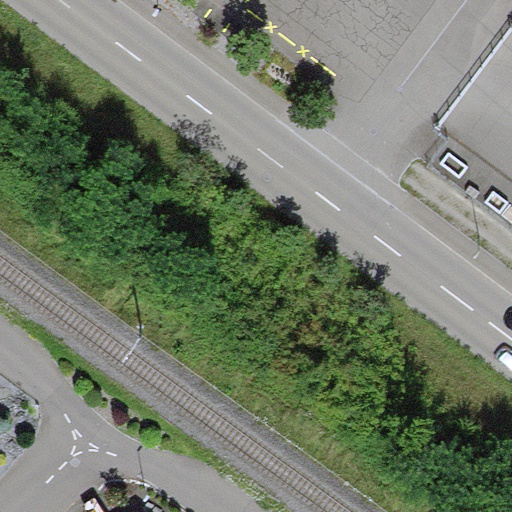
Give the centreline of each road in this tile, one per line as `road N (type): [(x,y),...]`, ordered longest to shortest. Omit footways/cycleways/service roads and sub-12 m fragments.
road 1 (tertiary): [(52,0),(511,342)]
road 2 (residential): [(233,511),(85,417)]
road 3 (residential): [(2,511),(85,417)]
